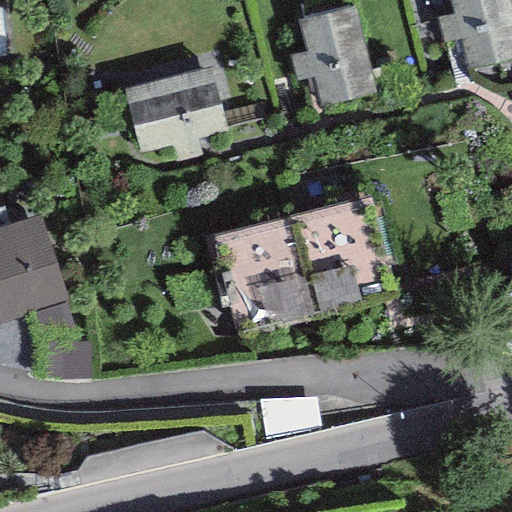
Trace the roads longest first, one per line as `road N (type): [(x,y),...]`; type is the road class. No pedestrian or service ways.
road 1 (residential): [(511,401),(485,381),(452,372),(88,396),(0,384)]
road 2 (tertiary): [(93,511),(511,408)]
